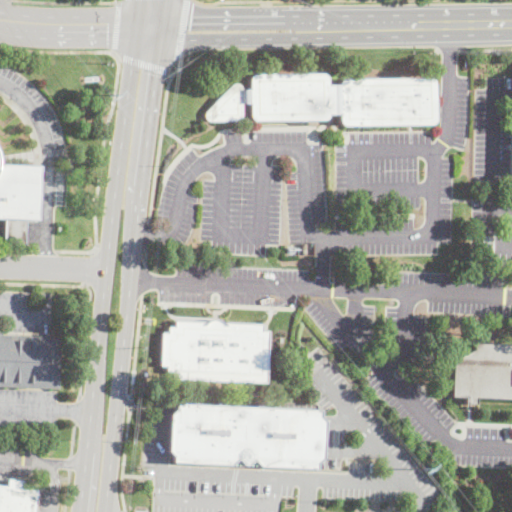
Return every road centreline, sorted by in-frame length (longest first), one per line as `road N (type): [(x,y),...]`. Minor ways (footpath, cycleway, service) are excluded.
road 1 (primary): [(139,0),(79,511)]
road 2 (primary): [(103,511),(162,0)]
road 3 (secondary): [(283,28),(511,23)]
road 4 (residential): [(136,28),(0,21)]
